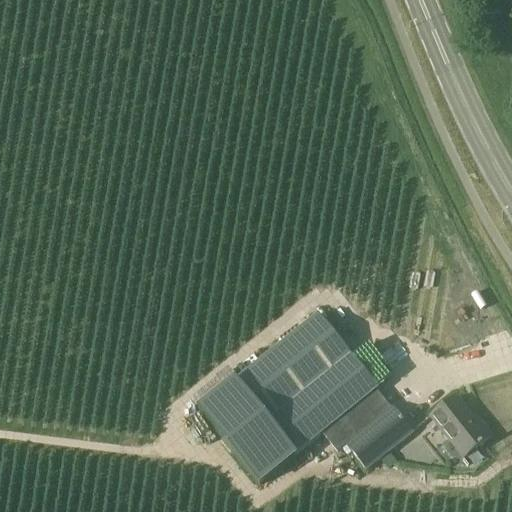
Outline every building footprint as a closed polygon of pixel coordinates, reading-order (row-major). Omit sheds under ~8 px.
[(476,280),(465,285),(483,321),(494,316),(476,280)] [(437,351),(449,353),(457,305),(445,303),(437,351)] [(346,448),(366,473),(413,435),(393,410),(392,411),(376,392),(378,391),(319,318),(200,414),(259,487),(322,436),(338,455),(346,448)] [(452,354),(456,366),(501,352),(497,340),(452,354)] [(431,419),(464,460),(492,438),(477,418),(474,420),(457,399),(431,419)]
